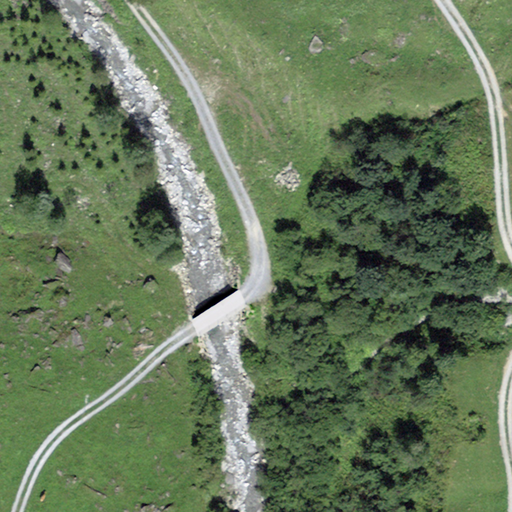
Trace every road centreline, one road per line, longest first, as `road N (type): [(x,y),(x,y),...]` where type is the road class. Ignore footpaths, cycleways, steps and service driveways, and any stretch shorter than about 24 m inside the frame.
road 1 (track): [(20,511),(38,460),(190,334),(248,303),(265,279),(251,219),(193,90),(131,0)]
road 2 (track): [(440,0),(495,95),(511,249)]
